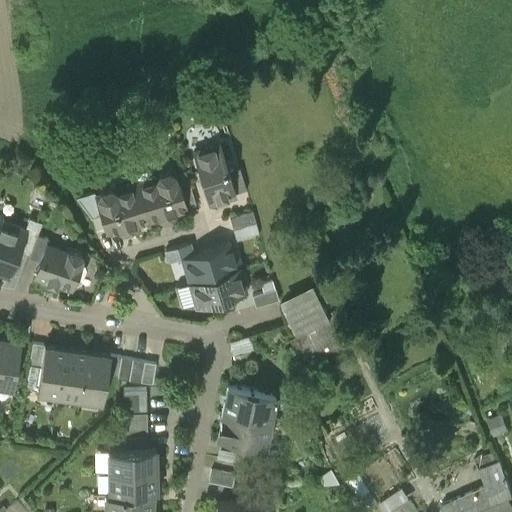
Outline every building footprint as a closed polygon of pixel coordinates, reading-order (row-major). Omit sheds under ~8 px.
[(220,145),(193,153),(199,172),(198,175),(201,185),(203,187),(209,206),(235,198),(235,197),(228,174),(220,145)] [(240,170),(228,174),(235,197),(246,193),(240,170)] [(157,179),(136,186),(146,222),(158,218),(163,220),(172,218),(174,213),(185,210),(175,179),(174,175),(168,172),(159,174),(157,179)] [(187,175),(175,179),(185,210),(196,207),(187,175)] [(136,186),(115,192),(110,189),(101,192),(98,197),(97,197),(98,198),(103,216),(108,233),(119,230),(123,232),(132,230),(135,225),(146,222),(136,186)] [(94,193),(76,198),(91,219),(103,216),(98,198),(97,197),(98,197),(94,193)] [(253,214),(230,221),(233,232),(256,225),(253,214)] [(3,219),(0,217),(0,273),(9,277),(18,251),(26,231),(25,230),(4,222),(4,221),(3,219)] [(42,224),(29,219),(25,230),(26,231),(18,251),(30,255),(37,235),(42,224)] [(256,225),(233,232),(237,244),(260,237),(256,225)] [(49,240),(37,235),(30,255),(29,258),(40,262),(46,245),(49,240)] [(66,253),(46,245),(40,262),(34,277),(45,281),(45,283),(56,287),(57,284),(70,288),(82,257),(80,253),(71,249),(67,251),(66,253)] [(231,245),(183,260),(190,285),(238,270),(231,245)] [(238,270),(190,285),(198,310),(246,295),(238,270)] [(344,352),(313,290),(284,306),(301,340),(292,345),(306,373),(344,352)] [(275,291),(252,298),(256,309),(279,302),(275,291)] [(20,340),(0,336),(0,385),(12,388),(16,363),(20,340)] [(32,342),(20,340),(16,363),(28,365),(32,342)] [(44,345),(32,342),(28,365),(40,367),(44,345)] [(66,348),(44,345),(40,367),(36,392),(58,396),(66,348)] [(88,352),(66,348),(58,396),(79,399),(88,352)] [(110,356),(88,352),(79,399),(102,403),(106,378),(110,356)] [(122,358),(110,356),(106,378),(118,380),(122,358)] [(133,360),(122,358),(118,380),(129,382),(133,360)] [(144,362),(133,360),(129,382),(140,384),(144,362)] [(275,396),(228,387),(223,412),(270,422),(275,396)] [(146,389),(123,390),(124,401),(146,401),(146,389)] [(374,399),(322,426),(327,436),(379,409),(374,399)] [(146,401),(124,401),(124,412),(146,412),(146,401)] [(146,412),(124,412),(124,424),(146,423),(146,412)] [(270,422),(223,412),(218,438),(265,447),(270,422)] [(146,423),(124,424),(124,435),(147,435),(146,423)] [(147,435),(124,435),(125,448),(147,447),(147,435)] [(125,448),(107,448),(108,470),(156,469),(155,447),(147,447),(125,448)] [(432,503),(395,448),(385,455),(422,509),(432,503)] [(486,485),(442,503),(445,511),(496,511),(511,506),(511,491),(509,483),(497,453),(476,461),(486,485)] [(418,511),(382,457),(346,481),(366,511),(418,511)] [(156,469),(108,470),(108,492),(152,491),(152,492),(156,492),(156,469)] [(234,475),(211,470),(209,482),(232,487),(234,475)] [(152,491),(108,492),(104,492),(104,511),(152,511),(152,492),(152,491)] [(264,511),(264,502),(216,503),(216,511),(264,511)]
